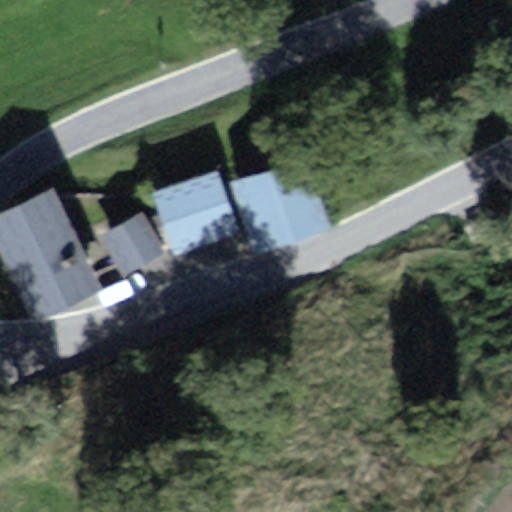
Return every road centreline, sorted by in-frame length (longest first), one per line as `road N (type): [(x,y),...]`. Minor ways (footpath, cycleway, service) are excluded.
road 1 (tertiary): [(0,361),(305,259),(511,156)]
road 2 (tertiary): [(0,179),(47,147),(415,0)]
